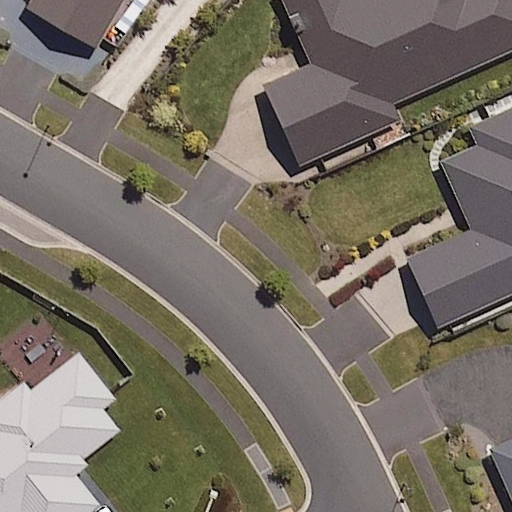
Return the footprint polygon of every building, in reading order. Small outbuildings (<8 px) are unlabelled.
[(26,0),(26,1),(95,42),(120,0),(26,0)] [(511,0),(287,0),(314,59),(263,82),(298,160),(397,115),(391,100),(511,45),(511,0)] [(511,103),(476,119),(480,127),(435,146),(469,223),(405,252),(436,321),(511,287),(511,103)] [(113,393),(70,340),(0,395),(0,511),(81,511),(97,500),(69,465),(118,426),(100,403),(113,393)] [(511,434),(489,444),(511,497),(511,434)]
